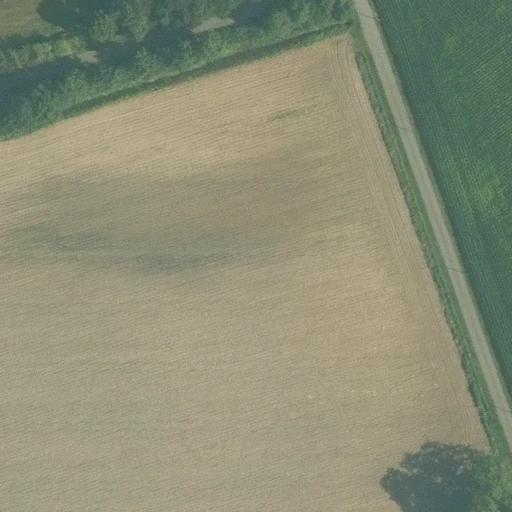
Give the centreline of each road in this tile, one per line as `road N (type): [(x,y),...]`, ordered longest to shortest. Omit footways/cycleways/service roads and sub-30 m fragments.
road 1 (unclassified): [(357,0),(511,449)]
road 2 (unclassified): [(249,0),(0,78)]
